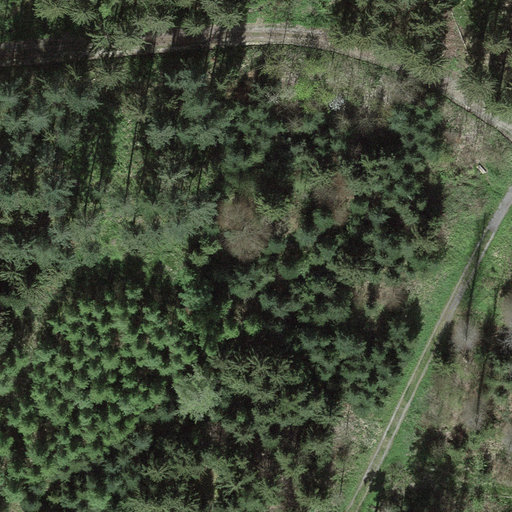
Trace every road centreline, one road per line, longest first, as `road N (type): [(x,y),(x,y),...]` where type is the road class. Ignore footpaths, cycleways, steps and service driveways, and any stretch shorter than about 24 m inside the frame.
road 1 (track): [(511,122),(416,70),(302,38),(88,44),(0,57)]
road 2 (track): [(354,511),(511,192)]
